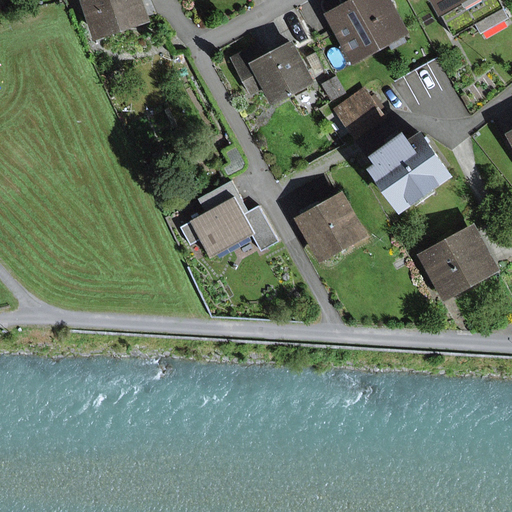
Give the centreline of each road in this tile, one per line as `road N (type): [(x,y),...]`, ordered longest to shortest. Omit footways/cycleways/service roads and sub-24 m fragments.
road 1 (residential): [(275,0),(192,45),(341,333)]
road 2 (residential): [(341,333),(0,319)]
road 3 (residential): [(511,344),(341,333)]
